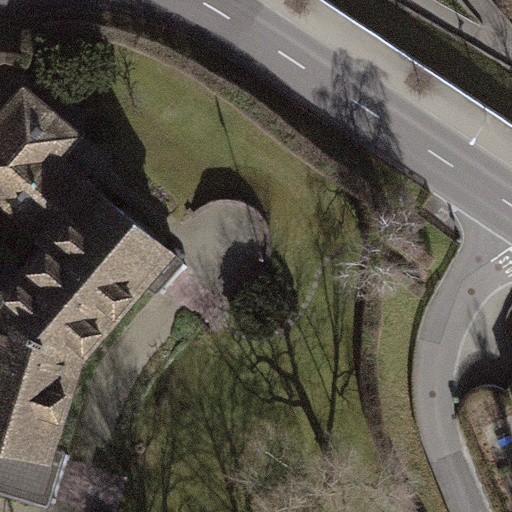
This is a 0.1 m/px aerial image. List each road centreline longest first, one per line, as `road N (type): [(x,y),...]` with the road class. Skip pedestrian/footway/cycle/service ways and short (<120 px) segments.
road 1 (secondary): [(511,202),(194,0)]
road 2 (residential): [(469,511),(435,414),(436,372),(447,320),(511,241)]
